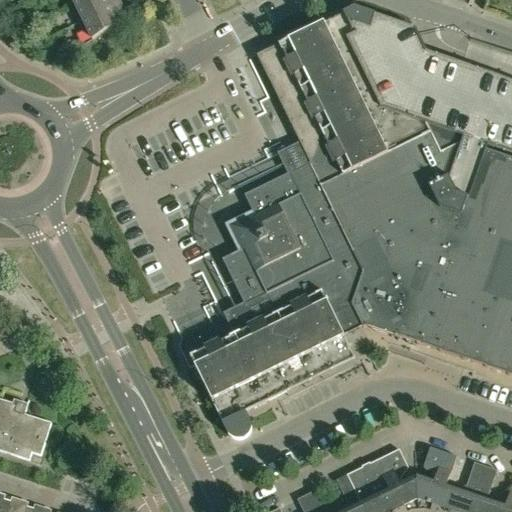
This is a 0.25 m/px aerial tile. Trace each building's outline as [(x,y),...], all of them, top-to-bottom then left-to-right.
[(79,24),(120,4),(117,0),(80,0),(74,3),(81,16),(77,18),(79,24)] [(120,4),(79,24),(82,29),(86,27),(93,41),(129,23),(120,4)] [(190,357),(205,388),(228,436),(229,437),(230,439),(232,440),(237,442),(242,440),(246,438),(248,437),(250,435),(251,433),(251,431),(252,430),(251,427),(251,425),(250,423),(249,422),(249,421),(245,413),(268,402),(288,392),(284,382),(331,359),(335,346),(334,343),(344,338),(336,321),(333,315),(342,310),(352,306),(363,329),(366,328),(511,377),(511,160),(476,148),(472,146),(467,135),(458,118),(449,100),(427,55),(415,30),(387,20),(354,9),(336,18),(279,46),(278,47),(257,57),(300,145),(310,165),(309,165),(300,170),(290,174),(245,197),(255,218),(234,229),(244,250),(223,261),(245,307),(267,296),(272,305),(276,315),(236,334),(193,356),(190,357)] [(0,452),(29,462),(32,454),(41,457),(51,424),(25,416),(27,409),(25,409),(22,407),(0,400),(0,452)] [(446,488),(451,473),(457,458),(430,449),(423,469),(437,474),(434,484),(417,478),(418,511),(447,511),(455,491),(446,488)] [(418,511),(417,478),(401,486),(396,476),(409,470),(399,451),(366,467),(388,511),(418,511)] [(470,511),(486,468),(474,464),(464,495),(455,491),(447,511),(470,511)] [(388,511),(366,467),(347,476),(364,511),(388,511)] [(493,511),(496,505),(486,502),(497,472),(486,468),(470,511),(493,511)] [(364,511),(347,476),(336,482),(350,511),(347,511),(364,511)] [(511,511),(511,487),(505,509),(496,505),(493,511),(511,511)] [(329,511),(319,490),(308,495),(316,511),(329,511)] [(316,511),(308,495),(297,501),(302,511),(316,511)] [(4,500),(0,511),(8,511),(11,503),(4,500)]
